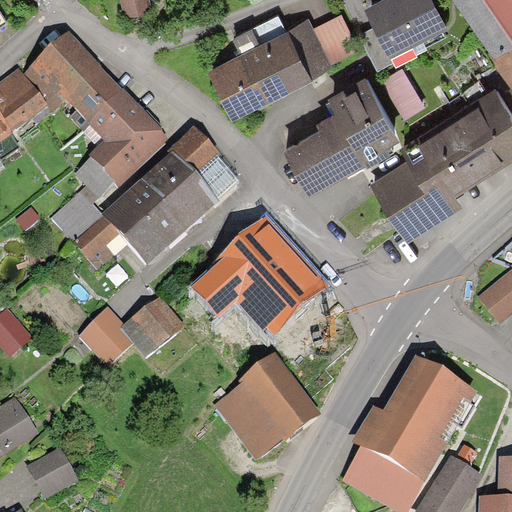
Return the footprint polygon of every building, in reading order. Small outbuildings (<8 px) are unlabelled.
[(140,12),(138,0),(116,0),(120,16),(140,12)] [(374,71),(447,34),(429,0),(380,0),(361,9),(370,27),(355,35),(374,71)] [(511,0),(449,0),(511,95),(511,0)] [(0,30),(9,26),(0,9),(0,30)] [(353,45),(337,14),(311,28),(303,12),(281,24),(275,13),(235,34),(242,47),(210,64),(234,110),(329,62),(327,59),(353,45)] [(116,99),(63,39),(24,74),(56,110),(69,98),(90,122),(116,99)] [(0,149),(56,110),(24,74),(0,90),(0,149)] [(317,102),(331,126),(288,149),(309,187),(403,136),(369,74),(317,102)] [(511,149),(511,119),(495,94),(411,148),(418,158),(376,185),(408,234),(459,202),(451,189),(511,149)] [(163,147),(116,99),(90,122),(111,143),(86,167),(113,195),(141,168),(163,147)] [(187,229),(234,185),(194,142),(146,186),(187,229)] [(187,229),(146,186),(106,225),(127,248),(146,267),(187,229)] [(106,225),(103,227),(80,249),(102,272),(127,248),(106,225)] [(275,334),(320,295),(268,234),(222,273),(275,334)] [(511,315),(511,274),(482,299),(502,324),(511,315)] [(157,302),(118,331),(142,363),(181,333),(157,302)] [(13,312),(0,321),(0,345),(11,361),(36,344),(13,312)] [(258,460),(315,420),(274,362),(217,403),(258,460)] [(362,452),(344,482),(395,511),(404,511),(472,397),(415,363),(384,415),(373,409),(352,446),(362,452)] [(20,401),(0,412),(0,455),(3,461),(41,441),(20,401)] [(63,457),(27,473),(40,504),(76,487),(63,457)] [(511,511),(511,459),(506,460),(502,507),(483,505),(482,511),(511,511)] [(461,511),(482,479),(451,460),(417,511),(461,511)]
